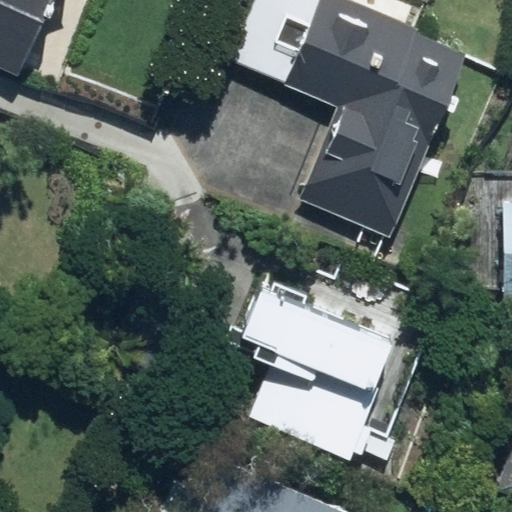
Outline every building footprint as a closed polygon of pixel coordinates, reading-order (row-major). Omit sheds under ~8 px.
[(0,0),(0,51),(18,59),(40,0),(0,0)] [(348,65),(295,193),(397,235),(477,40),(379,0),(251,0),(230,53),(292,78),(305,47),(348,65)] [(379,361),(394,322),(264,270),(241,327),(271,336),(247,411),(376,451),(402,370),(379,361)] [(511,436),(498,477),(511,481),(511,436)] [(366,511),(370,504),(231,451),(207,511),(366,511)]
